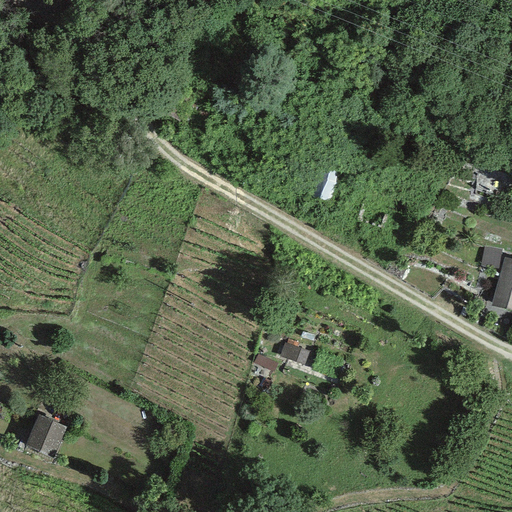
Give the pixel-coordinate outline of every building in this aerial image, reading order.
[(169,101),(166,113),(181,118),(185,106),(169,101)] [(412,202),(369,187),(357,221),(381,229),(387,212),(407,218),(412,202)] [(511,261),(503,260),(492,309),(511,314),(511,261)] [(310,353),(284,344),(279,359),(305,368),(310,353)] [(66,429),(37,417),(23,449),(51,462),(66,429)]
